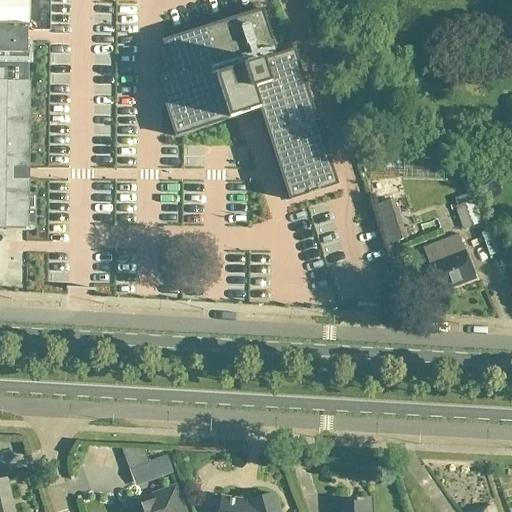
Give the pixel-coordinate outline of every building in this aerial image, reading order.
[(0,0),(0,228),(0,229),(0,228),(24,228),(34,228),(34,199),(25,199),(26,84),(25,84),(25,56),(25,0),(0,0)] [(258,111),(288,202),(336,187),(292,53),(275,58),(260,11),(161,44),(170,72),(154,78),(174,139),(258,111)] [(405,240),(392,202),(374,208),(386,246),(405,240)] [(471,203),(452,209),(460,231),(479,225),(471,203)] [(421,251),(438,294),(472,280),(455,237),(421,251)] [(145,484),(169,476),(162,458),(139,466),(145,484)] [(9,511),(3,481),(0,481),(0,511),(9,511)] [(155,503),(129,511),(181,511),(173,490),(153,497),(155,503)] [(275,511),(271,496),(253,501),(252,499),(239,504),(219,501),(217,511),(275,511)]
